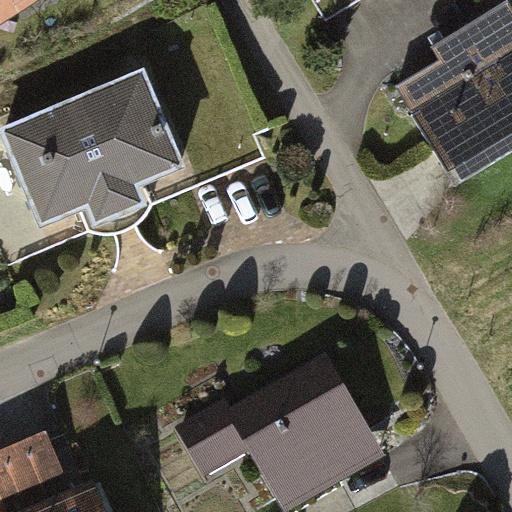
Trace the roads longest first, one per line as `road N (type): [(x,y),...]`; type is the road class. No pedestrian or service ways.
road 1 (residential): [(394,288),(335,269),(278,269),(193,294),(0,376)]
road 2 (residential): [(394,288),(362,208),(240,0)]
road 3 (residential): [(511,470),(394,288)]
